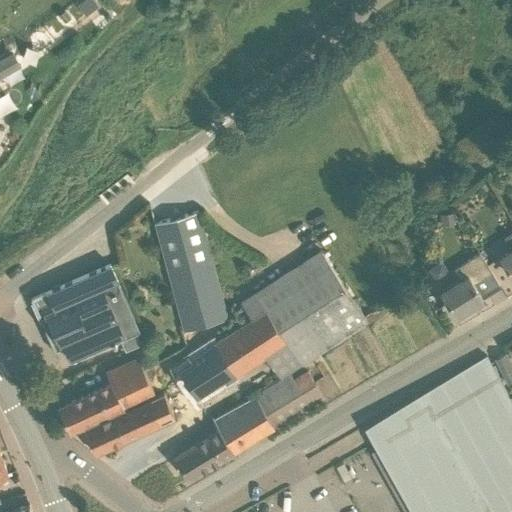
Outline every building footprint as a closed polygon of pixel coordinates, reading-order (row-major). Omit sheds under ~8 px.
[(95,0),(82,0),(78,4),(86,15),(100,6),(95,0)] [(492,118),(457,140),(475,168),(510,146),(492,118)] [(200,210),(155,222),(184,331),(229,319),(200,210)] [(453,212),(440,213),(442,225),(455,224),(453,212)] [(511,231),(505,235),(511,248),(511,249),(501,256),(511,273),(511,231)] [(369,322),(320,250),(241,300),(253,318),(247,322),(193,356),(195,359),(181,368),(197,393),(225,376),(226,379),(265,354),(280,377),(301,365),(336,344),(369,322)] [(500,285),(480,252),(455,267),(462,278),(442,290),(457,314),(483,298),(482,296),(500,285)] [(110,264),(48,292),(56,308),(46,312),(60,342),(64,344),(65,344),(67,350),(72,360),(121,337),(126,348),(141,342),(136,330),(141,328),(110,264)] [(511,365),(506,352),(495,358),(508,383),(511,380),(511,365)] [(365,426),(373,440),(374,442),(375,443),(413,511),(511,511),(511,399),(491,362),(487,354),(365,426)] [(139,358),(107,372),(112,382),(59,407),(71,431),(155,393),(139,358)] [(235,451),(265,432),(324,397),(308,371),(294,378),(290,373),(256,393),(256,394),(214,417),(213,415),(212,416),(220,429),(235,451)] [(175,415),(167,397),(163,390),(151,397),(85,428),(96,452),(175,415)] [(235,451),(220,429),(176,456),(189,477),(235,451)] [(0,475),(8,472),(1,451),(0,451),(0,475)] [(33,511),(30,503),(2,511),(33,511)]
